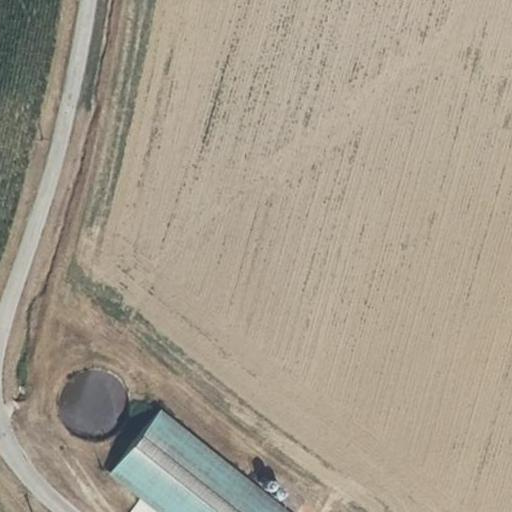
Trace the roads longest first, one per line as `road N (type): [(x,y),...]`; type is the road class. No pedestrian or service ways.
road 1 (unclassified): [(0,355),(55,167),(89,0)]
road 2 (unclassified): [(67,511),(9,450),(0,410)]
